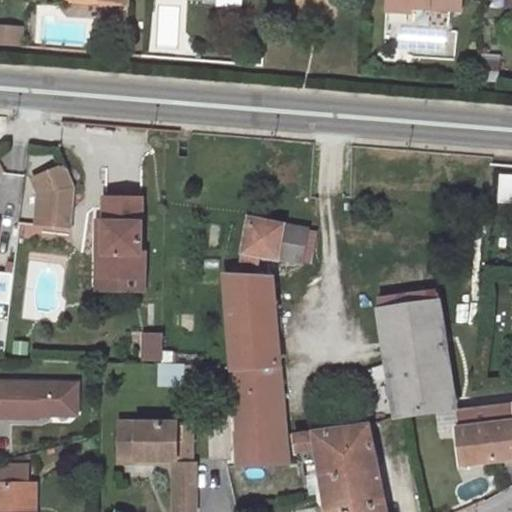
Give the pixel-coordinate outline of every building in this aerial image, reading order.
[(380,0),(380,11),(405,13),(405,8),(455,11),(455,0),(380,0)] [(0,25),(0,43),(25,46),(25,27),(0,25)] [(511,173),(502,173),(502,202),(511,202),(511,173)] [(43,232),(75,233),(77,191),(70,176),(64,174),(38,185),(45,199),(43,232)] [(129,279),(133,204),(108,204),(109,237),(100,238),(100,258),(113,259),(113,280),(129,279)] [(143,204),(133,204),(129,279),(149,279),(147,257),(145,257),(143,204)] [(302,264),(308,229),(252,218),(240,274),(227,272),(246,468),(297,464),(273,276),(258,276),(263,257),(302,264)] [(113,259),(100,258),(100,280),(100,295),(148,294),(149,279),(129,279),(113,280),(113,259)] [(32,309),(58,313),(65,271),(39,266),(32,309)] [(396,416),(456,409),(439,301),(379,309),(396,416)] [(148,359),(167,360),(167,336),(148,337),(148,359)] [(162,387),(190,387),(190,363),(161,363),(162,387)] [(77,417),(78,387),(31,386),(0,385),(0,420),(39,422),(39,416),(77,417)] [(511,401),(456,409),(463,464),(511,457),(511,401)] [(124,424),(125,455),(142,456),(143,461),(183,461),(181,424),(124,424)] [(386,511),(370,426),(306,435),(309,452),(322,452),(331,511),(386,511)] [(142,456),(125,455),(125,464),(143,464),(143,461),(142,456)] [(202,511),(201,467),(181,465),(182,511),(202,511)] [(0,471),(0,476),(0,490),(21,491),(21,472),(0,471)] [(0,511),(25,511),(26,492),(21,491),(0,490),(0,511)]
